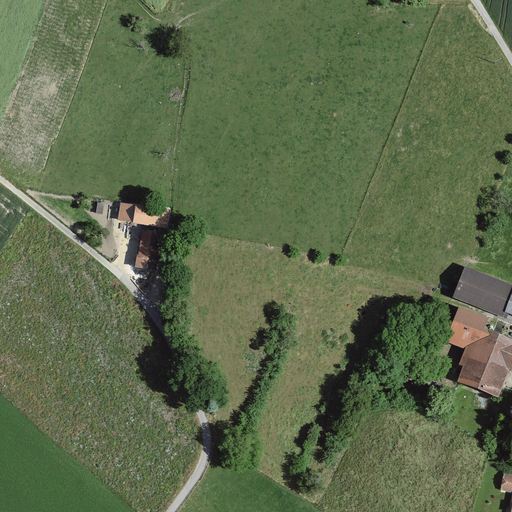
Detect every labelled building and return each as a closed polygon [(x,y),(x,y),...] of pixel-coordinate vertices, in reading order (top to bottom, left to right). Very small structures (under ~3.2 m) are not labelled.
[(169,212),(119,204),(116,222),(166,230),(169,212)] [(162,235),(141,231),(134,268),(156,271),(162,235)] [(511,283),(465,265),(453,297),(503,316),(505,311),(511,293),(511,283)] [(463,364),(457,381),(500,397),(510,370),(511,370),(511,337),(484,327),(488,316),(459,305),(446,340),(466,348),(460,363),(463,364)] [(511,474),(503,472),(500,489),(511,491),(511,474)]
